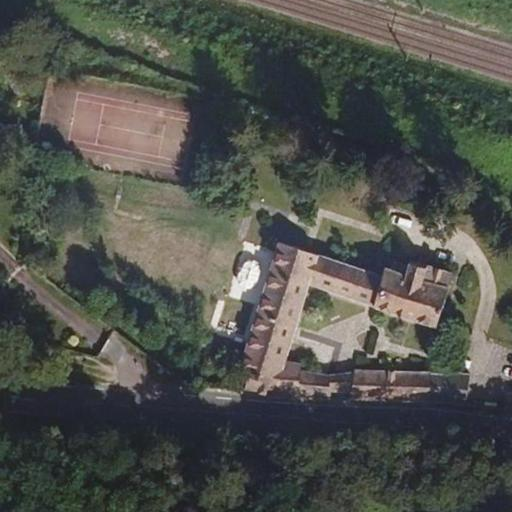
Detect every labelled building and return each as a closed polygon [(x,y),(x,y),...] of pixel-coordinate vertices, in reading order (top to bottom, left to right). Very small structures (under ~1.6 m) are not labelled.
[(282,246),(272,279),(311,291),(373,312),(385,277),(282,246)] [(393,276),(386,274),(385,277),(373,312),(435,335),(455,283),(413,268),(410,276),(395,271),(393,276)] [(272,279),(263,306),(237,381),(240,382),(274,393),(271,401),(270,404),(330,406),(329,382),(301,379),(301,370),(282,369),(311,291),(272,279)] [(350,407),(429,409),(428,380),(418,380),(354,379),(350,407)] [(234,395),(271,401),(274,393),(240,382),(234,395)]
